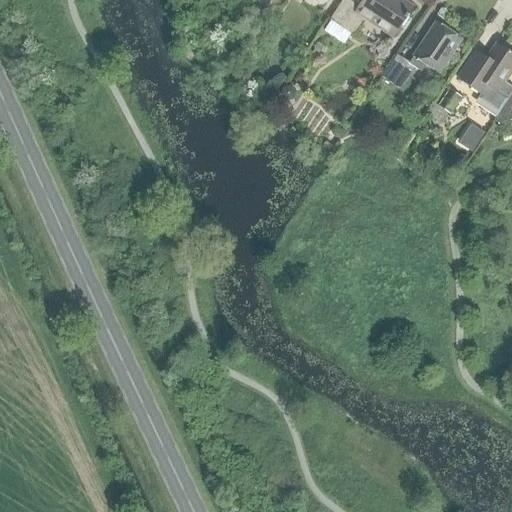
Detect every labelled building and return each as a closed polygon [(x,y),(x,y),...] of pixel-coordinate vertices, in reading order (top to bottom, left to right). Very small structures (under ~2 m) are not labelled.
[(342,0),(329,20),(352,36),(364,18),(393,37),(412,8),(399,0),(342,0)] [(460,40),(435,23),(408,63),(396,55),(380,78),(402,92),(417,70),(420,72),(425,65),(438,73),(460,40)] [(486,59),(475,51),(456,79),(480,95),(476,100),(498,114),(511,92),(511,87),(504,82),(511,70),(511,55),(495,45),(486,59)] [(280,94),(282,99),(287,101),(292,99),(295,94),(293,88),(287,86),(282,88),(280,94)] [(460,98),(448,91),(438,107),(449,114),(460,98)] [(432,103),(425,114),(441,125),(449,114),(438,107),(432,103)] [(470,126),(458,143),(471,152),(483,135),(470,126)]
